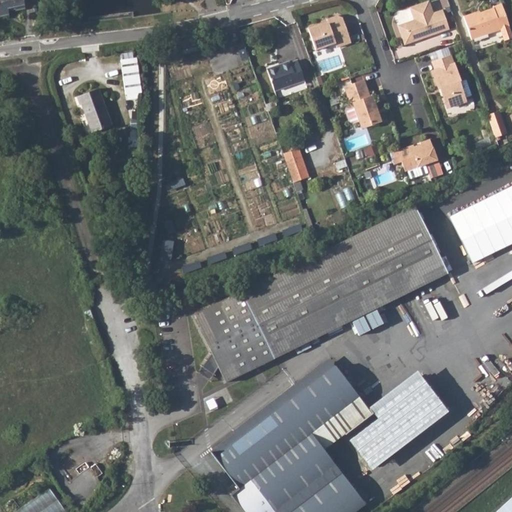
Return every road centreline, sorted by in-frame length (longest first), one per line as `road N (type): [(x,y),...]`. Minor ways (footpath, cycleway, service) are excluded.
road 1 (residential): [(23,50),(195,26),(298,0)]
road 2 (unclassified): [(138,511),(137,399),(102,288)]
road 3 (unclassified): [(92,255),(23,50)]
road 4 (residential): [(429,123),(419,101),(383,69),(363,0)]
